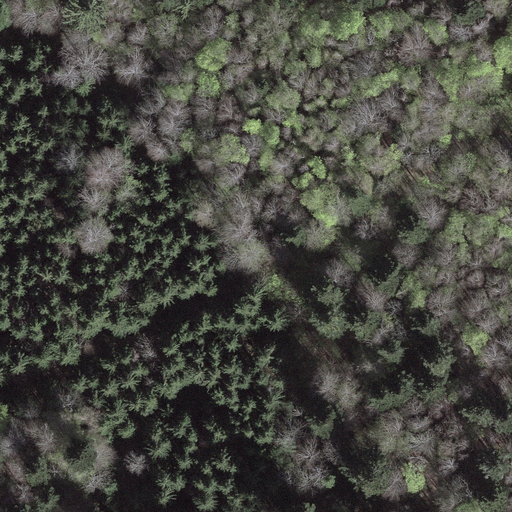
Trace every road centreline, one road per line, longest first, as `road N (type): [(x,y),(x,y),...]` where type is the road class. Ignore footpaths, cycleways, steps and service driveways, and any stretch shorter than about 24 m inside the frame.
road 1 (track): [(0,377),(98,348),(362,212),(511,109)]
road 2 (track): [(0,16),(173,21),(381,0)]
